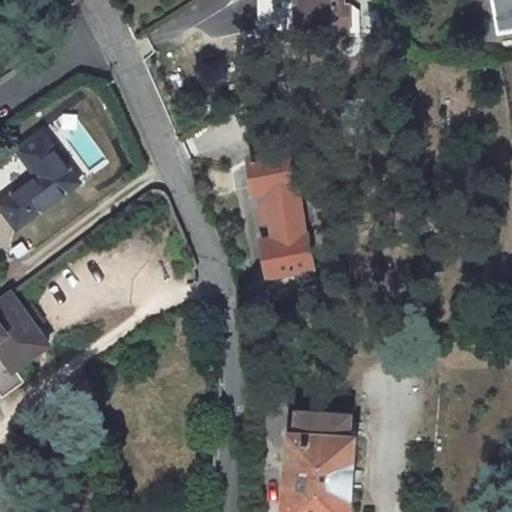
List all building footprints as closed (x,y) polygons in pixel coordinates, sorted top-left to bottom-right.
[(302,0),(303,5),(294,6),(295,28),(345,27),(344,4),(339,5),(338,0),(302,0)] [(511,0),(490,0),(496,29),(511,26),(511,0)] [(45,143),(22,160),(40,185),(4,212),(20,233),(80,190),(45,143)] [(289,150),(248,158),(270,274),(311,266),(289,150)] [(0,353),(11,369),(51,341),(13,290),(13,291),(0,299),(0,353)] [(340,511),(348,413),(295,409),(287,511),(289,511),(340,511)]
